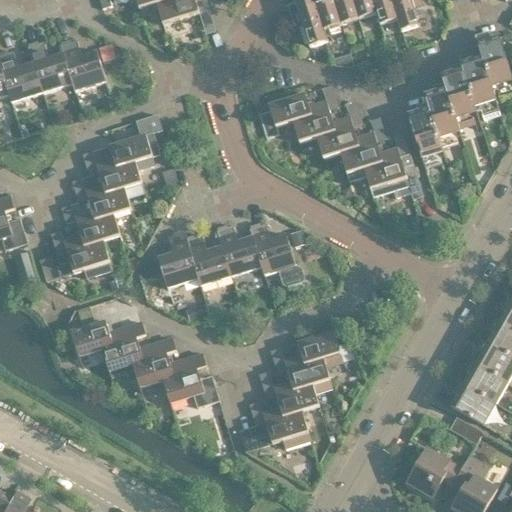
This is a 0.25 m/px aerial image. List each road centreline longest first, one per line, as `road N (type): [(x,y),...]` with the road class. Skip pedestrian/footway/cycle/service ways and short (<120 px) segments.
road 1 (residential): [(236,25),(350,89),(407,85),(429,70),(458,14),(454,0)]
road 2 (residential): [(336,503),(460,286)]
road 3 (residential): [(0,178),(39,198),(87,128),(166,102),(170,78)]
road 4 (residential): [(237,358),(274,320),(341,301),(369,243)]
road 5 (residential): [(140,511),(0,431)]
road 6 (residential): [(369,243),(254,185)]
road 7 (residential): [(170,78),(73,0)]
road 8 (residential): [(254,185),(206,75)]
